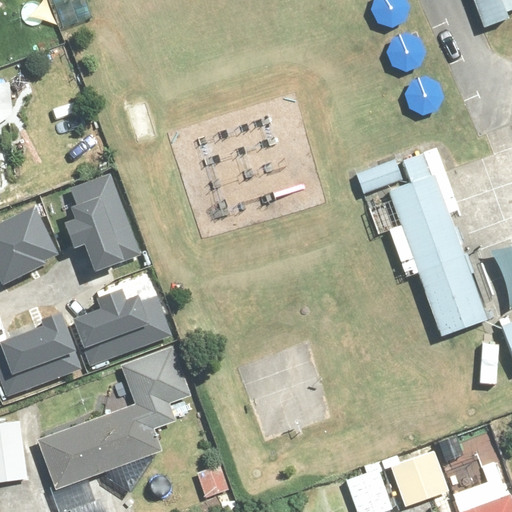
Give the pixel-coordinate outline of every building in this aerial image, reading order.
[(87,0),(45,0),(54,25),(91,12),(87,0)] [(511,0),(465,0),(481,36),(511,23),(511,0)] [(424,164),(369,188),(434,338),(489,314),(424,164)] [(75,217),(64,220),(73,247),(86,243),(94,269),(140,254),(113,170),(70,183),(75,201),(70,203),(75,217)] [(35,201),(0,220),(0,275),(3,282),(62,250),(35,201)] [(75,317),(92,362),(171,333),(156,292),(140,298),(137,291),(125,296),(121,285),(98,293),(104,307),(75,317)] [(511,309),(502,314),(511,339),(511,309)] [(0,341),(0,371),(8,392),(80,367),(60,312),(40,319),(42,326),(0,341)] [(138,399),(25,442),(51,511),(101,511),(89,478),(158,452),(148,425),(175,415),(169,402),(188,395),(170,347),(125,364),(138,399)] [(495,388),(496,352),(476,352),(475,387),(495,388)] [(18,421),(0,422),(0,482),(25,480),(18,421)] [(432,449),(386,465),(400,506),(446,490),(432,449)] [(338,474),(351,511),(381,511),(394,508),(377,460),(338,474)] [(219,466),(192,475),(199,498),(227,489),(219,466)] [(436,511),(511,511),(511,507),(505,488),(436,511)]
